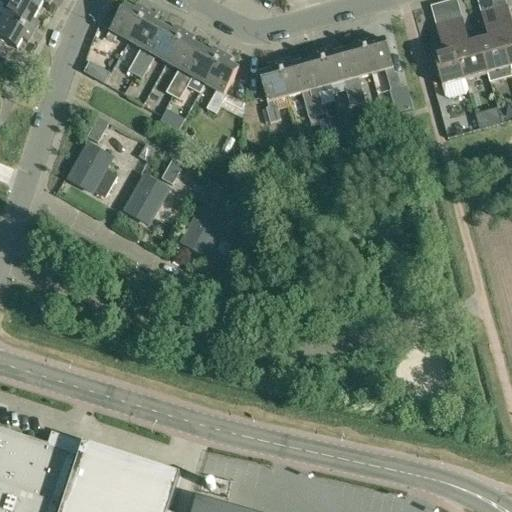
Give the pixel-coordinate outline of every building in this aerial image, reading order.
[(1,0),(9,4),(2,15),(34,33),(39,23),(34,20),(39,11),(18,0),(1,0)] [(18,0),(39,11),(44,3),(49,6),(52,0),(18,0)] [(130,43),(148,12),(138,6),(135,12),(125,6),(108,37),(106,36),(98,49),(108,54),(118,36),(130,43)] [(511,23),(507,7),(494,10),(510,68),(511,68),(511,73),(511,23)] [(488,39),(479,42),(488,74),(510,68),(494,10),(481,14),(488,39)] [(148,12),(130,43),(142,50),(139,54),(146,58),(163,28),(154,23),(157,17),(148,12)] [(34,33),(2,15),(0,19),(0,53),(1,54),(7,44),(17,49),(23,40),(28,43),(34,33)] [(462,19),(449,23),(465,81),(488,74),(479,42),(469,44),(462,19)] [(465,81),(449,23),(436,27),(443,52),(433,54),(433,55),(426,57),(431,76),(439,74),(445,97),(450,99),(466,95),(468,91),(465,81)] [(139,54),(134,63),(148,71),(156,58),(167,64),(185,33),(175,27),(172,33),(163,28),(146,58),(139,54)] [(185,33),(167,64),(179,71),(177,75),(184,79),(201,49),(192,44),(195,39),(185,33)] [(373,37),(363,40),(373,75),(386,72),(391,91),(402,89),(397,73),(395,74),(386,41),(375,43),(373,37)] [(353,49),(344,52),(353,86),(345,88),(348,98),(363,94),(359,79),(373,75),(363,40),(352,44),(353,49)] [(177,75),(172,85),(186,92),(193,79),(205,85),(223,54),(213,48),(210,54),(201,49),(184,79),(177,75)] [(332,49),(321,52),(331,87),(344,83),(345,88),(353,86),(344,52),(334,55),(332,49)] [(312,61),(302,64),(311,97),(304,99),(306,110),(322,105),(318,90),(331,87),(321,52),(310,55),(312,61)] [(223,54),(205,85),(217,92),(207,110),(217,116),(224,102),(222,101),(239,70),(230,65),(233,60),(223,54)] [(290,60),(279,63),(289,98),(302,95),(304,99),(311,97),(302,64),(292,66),(290,60)] [(148,71),(134,63),(129,73),(143,81),(148,71)] [(270,72),(260,75),(269,109),(267,109),(271,125),(281,122),(278,111),(291,108),(289,98),(279,63),(268,66),(270,72)] [(186,92),(172,85),(166,94),(180,102),(186,92)] [(363,94),(348,98),(351,109),(359,106),(366,104),(363,94)] [(322,105),(306,110),(309,120),(317,118),(325,116),(322,105)] [(109,125),(99,119),(88,138),(99,144),(109,125)] [(114,159),(88,145),(69,180),(94,194),(114,159)] [(185,167),(174,161),(163,180),(174,186),(185,167)] [(145,177),(125,212),(150,226),(170,191),(145,177)] [(222,188),(211,183),(201,202),(212,207),(222,188)] [(262,211),(242,199),(236,211),(255,222),(262,211)] [(226,223),(201,209),(181,244),(207,258),(226,223)] [(169,511),(181,476),(53,434),(49,445),(0,429),(0,511),(169,511)]
